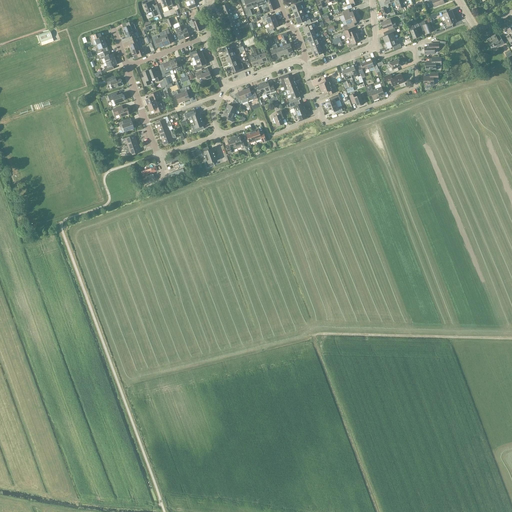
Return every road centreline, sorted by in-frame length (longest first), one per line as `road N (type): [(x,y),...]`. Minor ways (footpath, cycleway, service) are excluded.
road 1 (track): [(314,334),(511,338)]
road 2 (track): [(314,334),(377,511)]
road 3 (residential): [(321,114),(330,121),(415,84),(414,45)]
